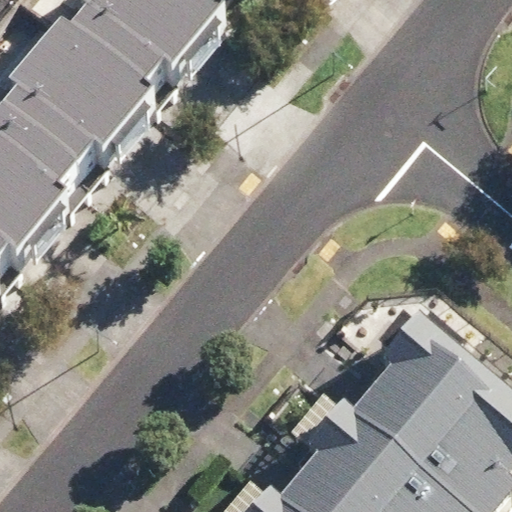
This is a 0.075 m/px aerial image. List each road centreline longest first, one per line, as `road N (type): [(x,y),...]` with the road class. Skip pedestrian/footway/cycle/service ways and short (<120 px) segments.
road 1 (residential): [(47,511),(388,113)]
road 2 (residential): [(388,113),(511,218)]
road 3 (residential): [(388,113),(481,0)]
